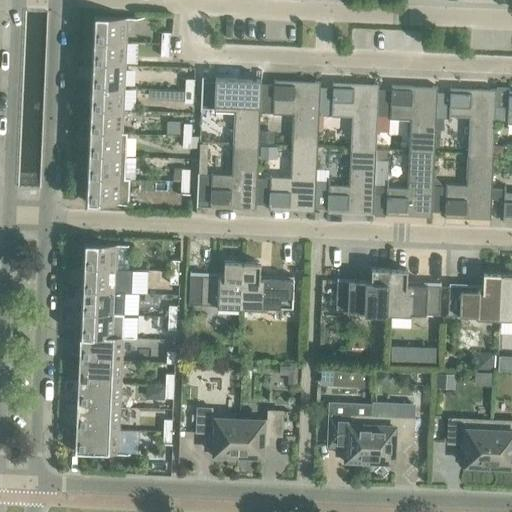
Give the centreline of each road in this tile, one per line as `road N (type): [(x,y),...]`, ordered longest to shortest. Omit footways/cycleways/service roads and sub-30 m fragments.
road 1 (residential): [(511,504),(32,483)]
road 2 (residential): [(511,239),(43,219)]
road 3 (residential): [(186,5),(184,42),(198,57),(511,69)]
road 4 (residential): [(511,19),(186,5)]
road 5 (residential): [(32,483),(43,219)]
road 6 (residential): [(17,0),(7,224)]
road 7 (residential): [(43,219),(55,0)]
road 8 (residential): [(7,224),(0,405)]
road 9 (residential): [(186,5),(55,0)]
